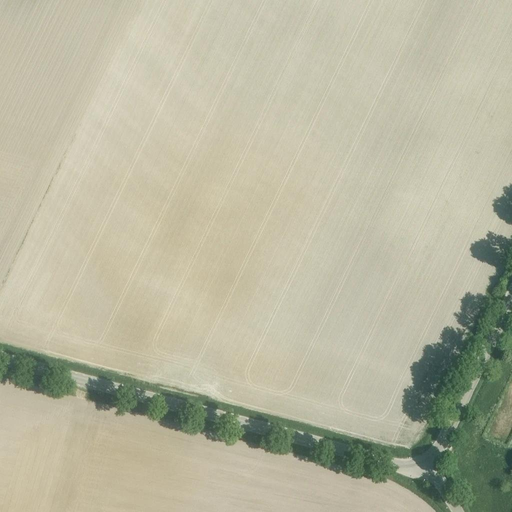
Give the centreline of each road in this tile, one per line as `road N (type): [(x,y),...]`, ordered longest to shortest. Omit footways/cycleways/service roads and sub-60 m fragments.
road 1 (tertiary): [(420,474),(0,361)]
road 2 (unclassified): [(420,474),(511,290)]
